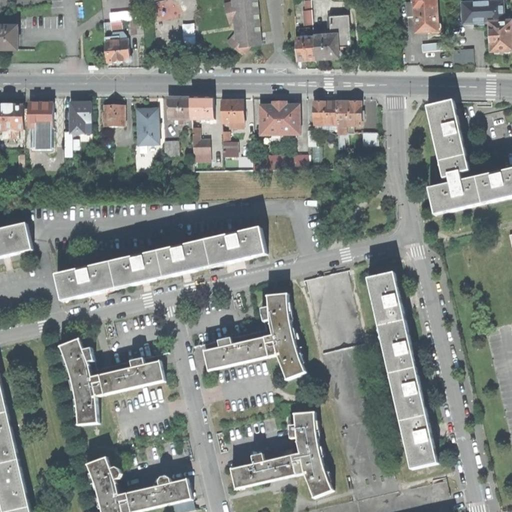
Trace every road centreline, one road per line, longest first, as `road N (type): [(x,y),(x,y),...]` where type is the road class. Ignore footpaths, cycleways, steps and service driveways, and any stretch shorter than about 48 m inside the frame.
road 1 (tertiary): [(395,85),(0,84)]
road 2 (residential): [(414,237),(478,511)]
road 3 (residential): [(414,237),(169,297)]
road 4 (residential): [(169,297),(218,511)]
road 5 (residential): [(169,297),(0,338)]
road 6 (residential): [(395,85),(398,170),(414,237)]
